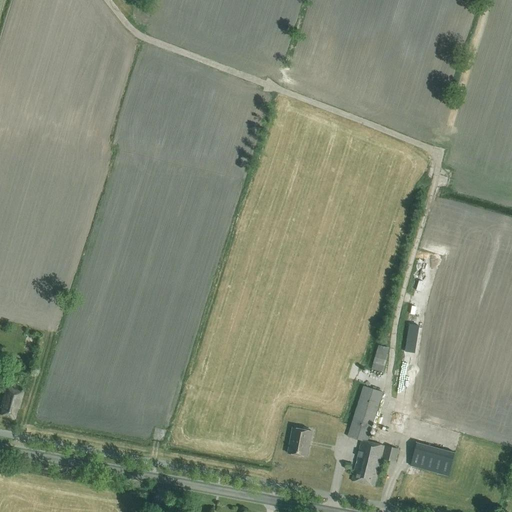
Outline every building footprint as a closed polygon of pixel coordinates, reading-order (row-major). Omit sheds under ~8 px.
[(374,368),(386,370),(389,346),(377,344),(374,368)] [(375,486),(385,446),(367,442),(383,392),(364,386),(348,437),(361,441),(352,481),(375,486)] [(19,409),(23,392),(6,387),(1,404),(3,405),(0,414),(14,419),(17,409),(19,409)] [(308,457),(312,431),(293,428),(288,453),(308,457)] [(415,442),(410,466),(449,474),(454,450),(415,442)] [(395,462),(398,449),(386,446),(383,459),(395,462)]
